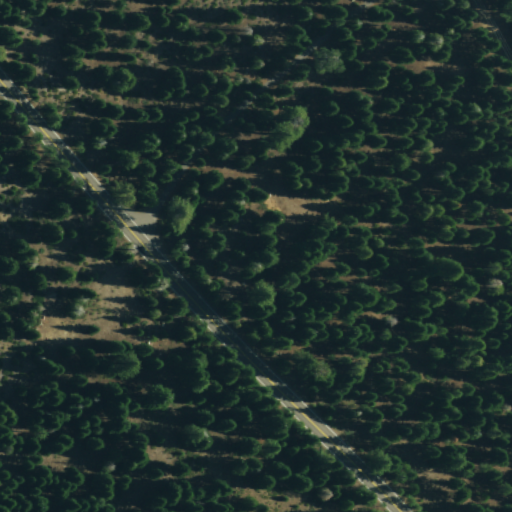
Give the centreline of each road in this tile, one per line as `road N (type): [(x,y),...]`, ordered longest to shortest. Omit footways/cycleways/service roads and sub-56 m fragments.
road 1 (primary): [(400,511),(201,310),(0,82)]
road 2 (residential): [(127,229),(218,130),(370,0)]
